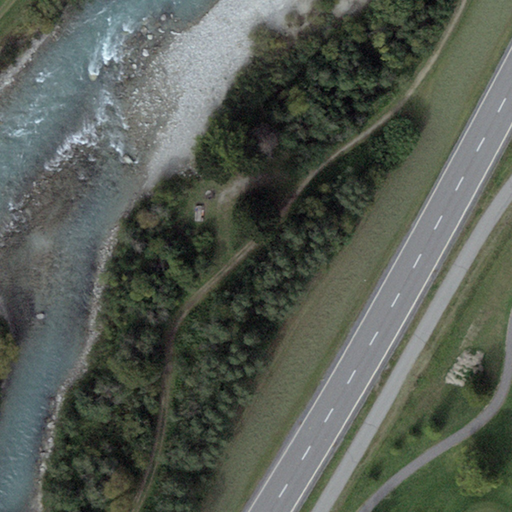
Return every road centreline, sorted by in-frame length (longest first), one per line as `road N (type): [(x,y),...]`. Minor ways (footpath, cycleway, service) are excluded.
road 1 (track): [(133,511),(155,464),(176,325),(199,289),(296,189),(380,125),(465,0)]
road 2 (primary): [(511,86),(267,511)]
road 3 (track): [(511,191),(475,239),(320,511)]
